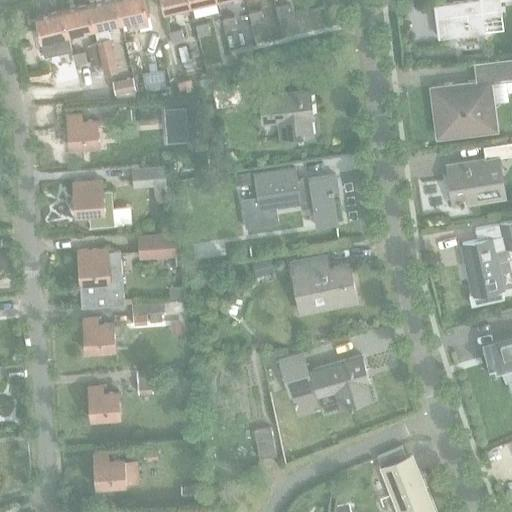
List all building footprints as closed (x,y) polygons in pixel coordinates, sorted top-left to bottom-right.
[(106,25),(120,22),(114,0),(101,0),(88,3),(94,27),(97,42),(105,72),(116,69),(106,25)] [(114,0),(120,22),(147,15),(143,0),(114,0)] [(160,0),(163,11),(191,5),(189,0),(160,0)] [(461,0),(435,3),(439,36),(484,30),(482,15),(501,12),(499,0),(461,0)] [(233,14),(229,15),(226,2),(218,4),(221,19),(222,19),(224,28),(227,27),(230,43),(240,40),(237,25),(236,25),(233,14)] [(275,5),(277,16),(290,13),(287,2),(275,5)] [(67,33),(94,27),(88,3),(61,10),(67,33)] [(248,11),(251,23),(263,20),(260,8),(248,11)] [(39,39),(67,33),(61,10),(34,16),(39,39)] [(195,23),(198,36),(210,32),(207,20),(195,23)] [(176,47),(185,45),(181,27),(168,30),(171,41),(174,40),(176,47)] [(130,57),(141,54),(137,37),(125,40),(127,51),(128,51),(130,57)] [(103,72),(105,72),(97,42),(86,45),(91,64),(101,61),(103,72)] [(72,52),(74,63),(87,60),(84,49),(72,52)] [(428,84),(435,138),(498,130),(491,81),(511,78),(511,55),(473,61),(475,78),(428,84)] [(46,58),(48,70),(60,67),(58,56),(46,58)] [(186,70),(191,89),(210,85),(205,65),(186,70)] [(141,71),(144,91),(167,87),(163,67),(141,71)] [(52,72),(55,82),(65,80),(63,70),(52,72)] [(113,80),(115,94),(135,90),(133,76),(113,80)] [(212,88),(216,106),(242,100),(238,82),(212,88)] [(281,136),(312,132),(309,115),(313,115),(310,88),(260,95),(263,122),(279,120),(281,136)] [(97,119),(82,119),(82,113),(66,113),(68,146),(98,144),(97,119)] [(446,165),(452,204),(470,201),(468,187),(501,182),(497,158),(511,155),(511,141),(482,146),(484,159),(446,165)] [(131,166),(133,187),(165,184),(164,164),(131,166)] [(335,174),(296,180),(294,167),(253,173),(259,208),(299,202),(300,207),(313,205),(316,225),(335,222),(331,192),(332,192),(332,191),(337,190),(335,174)] [(102,187),(87,188),(87,181),(71,182),(74,214),(89,213),(90,225),(114,224),(112,189),(102,189),(102,187)] [(511,219),(499,222),(500,223),(475,228),(477,239),(462,241),(473,292),(468,293),(470,303),(503,297),(501,287),(502,287),(495,249),(511,245),(511,219)] [(137,233),(139,257),(176,254),(174,230),(137,233)] [(119,250),(106,251),(106,248),(76,251),(81,306),(132,302),(132,296),(123,297),(119,250)] [(349,264),(327,268),(324,253),(290,260),(300,312),(356,300),(349,264)] [(112,322),(98,324),(97,317),(82,318),(84,350),(114,348),(112,322)] [(511,337),(484,345),(491,368),(504,364),(508,376),(511,374),(511,337)] [(302,353),(277,361),(289,398),(313,392),(302,353)] [(339,407),(371,396),(364,370),(367,369),(362,353),(310,369),(317,389),(328,386),(333,389),(339,407)] [(137,369),(137,380),(157,380),(156,368),(137,369)] [(118,390),(103,391),(103,384),(87,385),(89,417),(120,415),(118,390)] [(254,428),(259,457),(276,454),(270,425),(254,428)] [(158,458),(157,447),(143,448),(143,459),(158,458)] [(123,458),(108,459),(108,453),(93,454),(95,485),(125,483),(123,458)] [(420,473),(415,475),(408,456),(382,465),(400,511),(429,511),(435,510),(420,473)] [(204,495),(203,483),(180,484),(181,496),(204,495)] [(163,503),(164,511),(192,511),(192,501),(163,503)]
